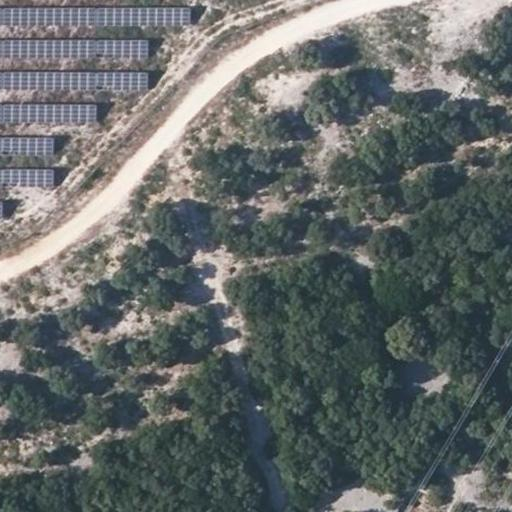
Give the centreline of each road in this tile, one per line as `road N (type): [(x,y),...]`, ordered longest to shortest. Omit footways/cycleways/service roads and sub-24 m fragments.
road 1 (track): [(364,0),(309,14),(231,56),(85,215),(0,267)]
road 2 (track): [(158,134),(197,224),(278,511)]
